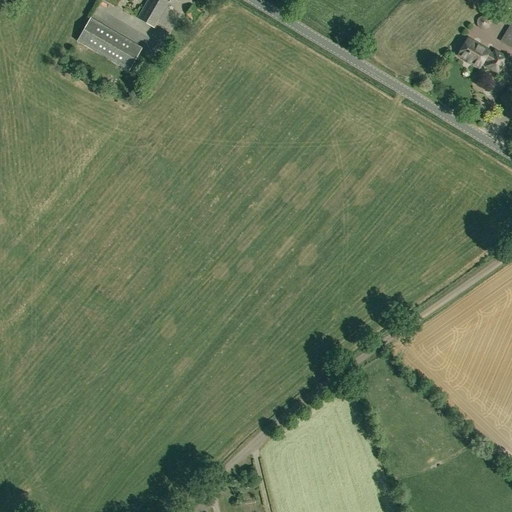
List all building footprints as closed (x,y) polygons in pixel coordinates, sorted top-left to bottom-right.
[(147,0),(138,18),(154,27),(169,2),(169,0),(147,0)] [(205,15),(207,10),(197,5),(195,9),(205,15)] [(200,20),(203,16),(193,8),(190,13),(200,20)] [(129,71),(142,48),(90,18),(77,41),(129,71)] [(511,48),(511,21),(500,41),(511,48)] [(492,54),(488,52),(489,51),(467,38),(462,48),(460,48),(458,51),(459,53),(458,55),(479,67),(484,58),(488,61),(485,66),(498,73),(507,58),(494,51),(492,54)]
